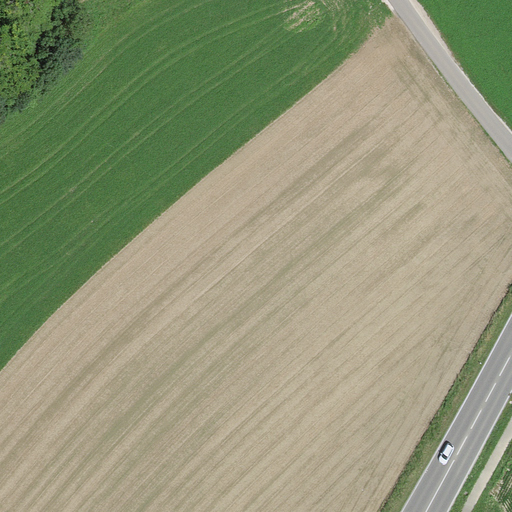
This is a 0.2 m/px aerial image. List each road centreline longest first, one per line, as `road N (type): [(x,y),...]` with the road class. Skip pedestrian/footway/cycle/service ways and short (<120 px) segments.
road 1 (secondary): [(511,351),(425,511)]
road 2 (unclassified): [(511,135),(408,0)]
